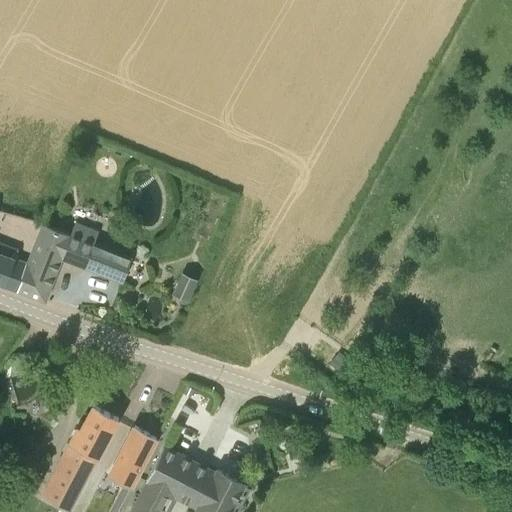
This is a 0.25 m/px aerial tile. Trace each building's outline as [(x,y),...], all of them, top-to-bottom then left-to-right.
[(122,281),(131,258),(132,257),(94,242),(98,230),(75,222),(70,233),(70,234),(43,224),(28,261),(17,289),(44,299),(61,257),(122,281)] [(0,282),(17,289),(28,261),(27,260),(15,255),(15,258),(0,253),(0,282)] [(181,271),(171,294),(188,301),(198,279),(181,271)] [(194,388),(186,385),(183,392),(191,396),(194,388)] [(118,417),(94,404),(80,429),(77,428),(41,496),(69,511),(90,470),(78,464),(85,451),(96,458),(118,417)] [(129,486),(155,437),(134,426),(109,475),(123,483),(129,486)] [(147,480),(131,511),(168,511),(176,496),(198,507),(196,510),(199,511),(229,511),(244,483),(218,469),(216,473),(195,462),(163,446),(146,480),(147,480)] [(123,483),(108,511),(116,511),(129,486),(123,483)]
